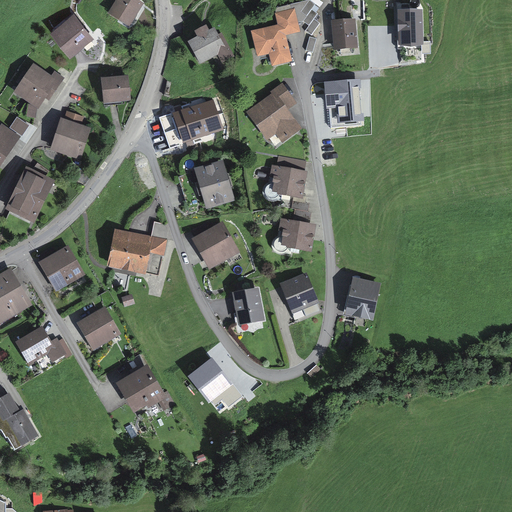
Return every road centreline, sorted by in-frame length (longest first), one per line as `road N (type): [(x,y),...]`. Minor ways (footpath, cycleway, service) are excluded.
road 1 (residential): [(132,133),(150,152),(215,325),(258,369),(276,373),(311,362),(329,331),(331,225),(301,41)]
road 2 (residential): [(20,251),(110,409)]
road 3 (residential): [(20,251),(82,202),(132,133)]
road 4 (residential): [(0,200),(81,67)]
road 5 (residential): [(132,133),(159,58),(162,0)]
